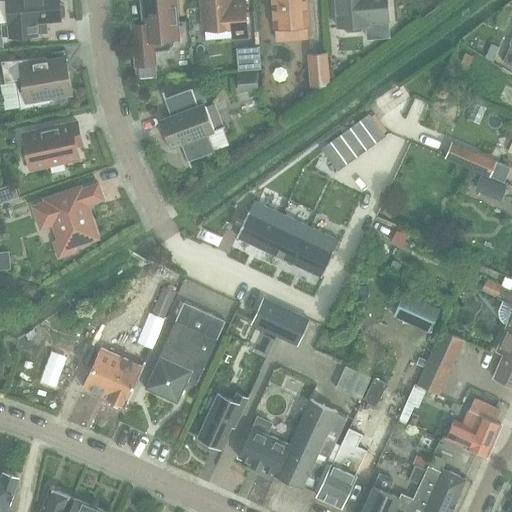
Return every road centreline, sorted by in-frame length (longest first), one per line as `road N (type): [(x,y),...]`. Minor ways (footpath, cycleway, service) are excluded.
road 1 (residential): [(303,301),(174,244),(157,220),(109,109),(96,0)]
road 2 (residential): [(231,511),(0,416)]
